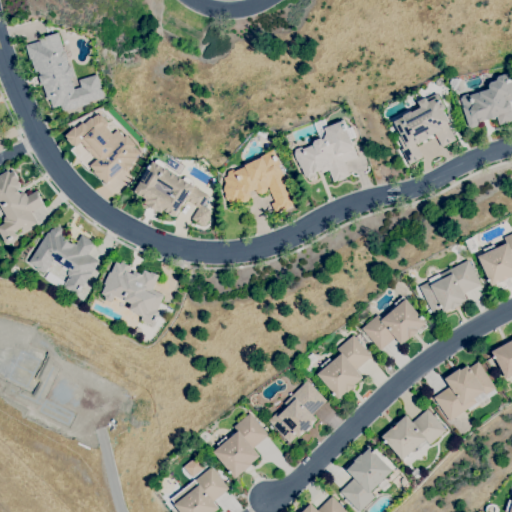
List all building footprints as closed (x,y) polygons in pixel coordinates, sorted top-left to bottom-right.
[(63,112),(61,105),(53,108),(50,99),(48,100),(43,85),(42,85),(39,76),(41,75),(39,71),(36,72),(32,60),(30,60),(26,45),(40,41),(40,39),(58,33),(64,52),(66,51),(68,59),(67,59),(69,66),(71,65),(75,76),(70,78),(74,89),(81,87),(79,80),(97,74),(104,97),(89,102),(89,104),(63,112)] [(472,128),(469,126),(462,107),(464,106),(461,98),(463,95),(467,94),(470,95),(490,89),(489,86),(491,82),(498,80),(498,78),(499,76),(504,75),(507,76),(508,80),(511,78),(511,100),(506,102),(508,102),(511,103),(511,108),(511,120),(499,125),(496,116),(478,121),(478,123),(477,127),(472,128)] [(410,164),(402,149),(404,148),(396,133),(399,131),(394,122),(404,117),(403,115),(411,111),(411,112),(421,107),(418,102),(426,98),(428,102),(437,97),(441,105),(442,104),(445,109),(443,110),(449,122),(447,123),(456,140),(442,147),(435,134),(428,137),(429,139),(419,143),(419,142),(415,144),(423,157),(410,164)] [(94,115),(91,110),(68,123),(70,128),(94,115)] [(106,184),(102,179),(101,180),(93,172),(95,171),(90,166),(96,160),(81,143),(76,147),(74,144),(72,145),(67,139),(68,138),(65,135),(75,127),(77,128),(83,122),(85,124),(91,118),(92,119),(97,114),(99,116),(101,114),(108,122),(108,125),(106,127),(113,134),(118,130),(125,137),(127,135),(136,145),(134,147),(135,149),(136,148),(140,153),(136,157),(137,158),(131,163),(132,166),(126,171),(123,168),(106,184)] [(303,149),(313,145),(315,140),(319,139),(323,133),(322,129),(344,121),(353,145),(351,146),(356,158),(344,162),(349,176),(345,177),(346,178),(338,181),(337,180),(334,182),(329,170),(322,173),(321,170),(316,172),(316,175),(307,178),(306,175),(305,176),(301,167),(300,167),(298,161),(297,162),(294,154),(295,154),(294,152),(296,149),(301,147),(303,149)] [(265,151),(262,145),(268,142),(271,148),(265,151)] [(276,213),(271,204),(275,202),(269,189),(270,189),(269,187),(268,187),(266,192),(261,194),(257,192),(256,189),(249,192),(250,195),(249,201),(245,203),(240,201),(231,205),(229,199),(227,200),(225,194),(226,194),(224,189),(225,184),(227,183),(224,178),(228,176),(227,175),(229,172),(234,169),(235,171),(246,166),(245,165),(259,158),(259,157),(268,153),(267,152),(273,149),(281,165),(279,166),(296,203),(276,213)] [(147,159),(212,196),(205,206),(215,212),(206,227),(194,220),(201,209),(187,200),(176,217),(165,211),(163,214),(145,203),(147,200),(130,190),(147,159)] [(6,243),(0,233),(0,225),(4,223),(3,221),(4,217),(6,216),(0,204),(0,175),(9,170),(10,173),(14,170),(19,179),(18,180),(21,184),(19,189),(20,193),(26,193),(27,196),(38,190),(42,198),(41,199),(44,204),(31,212),(37,223),(24,231),(22,227),(14,232),(17,236),(6,243)] [(76,295),(64,287),(70,277),(69,276),(68,271),(69,269),(53,259),(50,263),(51,264),(49,268),(48,267),(44,272),(43,272),(42,273),(35,269),(36,267),(29,262),(48,232),(49,233),(52,229),(53,229),(55,227),(59,226),(63,229),(63,233),(62,235),(76,244),(82,235),(95,243),(88,254),(98,261),(76,295)] [(511,276),(492,286),(478,257),(486,253),(484,250),(494,245),(496,248),(507,243),(504,238),(511,234),(511,276)] [(433,314),(419,286),(430,281),(432,285),(442,279),(440,275),(469,260),(481,284),(463,294),(467,300),(460,303),(461,305),(453,309),(452,307),(444,311),(443,309),(433,314)] [(154,326),(141,320),(143,317),(134,314),(135,312),(130,310),(132,304),(115,296),(113,300),(109,301),(106,300),(105,296),(101,294),(106,284),(104,284),(109,272),(111,273),(117,262),(121,264),(122,262),(131,267),(129,272),(133,274),(134,271),(142,274),(144,270),(150,273),(151,271),(159,275),(152,289),(164,295),(157,310),(159,311),(158,314),(160,314),(154,326)] [(380,350),(362,329),(378,314),(382,319),(397,306),(394,303),(402,296),(405,300),(406,299),(426,322),(418,330),(419,331),(411,338),(410,337),(402,344),(395,337),(380,350)] [(338,399),(317,374),(324,369),(321,366),(329,358),(332,362),(341,354),(337,349),(353,335),(371,357),(356,370),(363,378),(354,385),(355,386),(348,392),(347,391),(338,399)] [(511,374),(506,378),(492,352),(511,340),(511,374)] [(450,421),(434,398),(450,386),(445,379),(460,368),(461,370),(468,366),(469,368),(478,362),(496,388),(494,389),(496,392),(469,411),(468,408),(450,421)] [(290,443),(268,421),(277,412),(280,415),(288,407),(284,403),(307,380),(327,400),(313,414),(317,419),(299,437),(297,436),(290,443)] [(403,460),(382,436),(392,427),(393,428),(397,425),(396,424),(407,415),(413,422),(427,409),(446,430),(430,444),(426,439),(403,460)] [(235,478),(213,452),(220,447),(217,444),(226,436),(229,439),(238,432),(234,426),(250,413),(269,435),(253,448),(260,456),(251,464),(252,465),(235,478)] [(360,511),(340,492),(355,478),(347,470),(356,462),(355,461),(361,454),(362,456),(371,448),(393,470),(370,492),(375,497),(360,511)] [(214,511),(180,511),(172,501),(181,494),(184,498),(199,485),(196,480),(212,467),(229,489),(214,501),(219,508),(214,511)] [(302,511),(311,503),(318,510),(332,496),(347,511),(302,511)]
